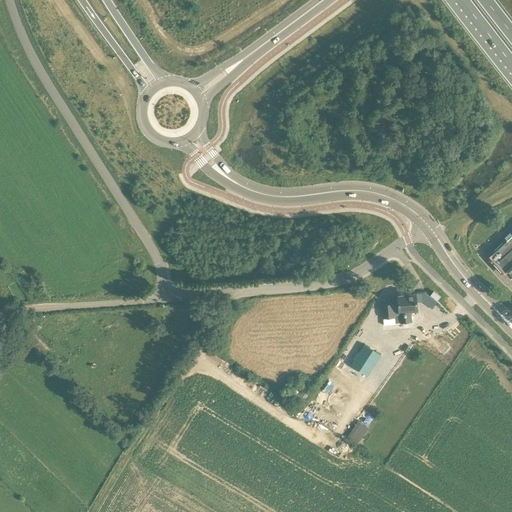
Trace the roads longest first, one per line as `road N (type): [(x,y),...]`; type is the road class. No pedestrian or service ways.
road 1 (unclassified): [(406,239),(333,283),(168,298),(153,251),(32,59),(9,0)]
road 2 (tertiary): [(190,137),(246,189),(277,197),(377,193),(427,225)]
road 3 (tertiary): [(196,93),(324,0)]
road 4 (tertiary): [(511,327),(459,273),(427,225)]
